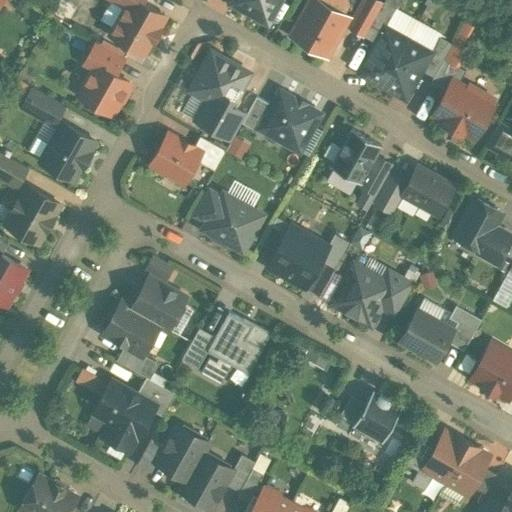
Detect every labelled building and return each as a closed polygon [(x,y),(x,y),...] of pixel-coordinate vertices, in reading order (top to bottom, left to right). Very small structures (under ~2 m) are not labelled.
[(142,1),(140,0),(130,0),(128,5),(112,33),(145,52),(152,40),(153,40),(161,27),(159,26),(166,15),(142,1)] [(233,0),(233,1),(268,20),(279,0),(233,0)] [(321,0),(311,0),(292,34),(327,54),(348,15),(321,0)] [(378,0),(363,0),(350,25),(365,34),(376,15),(383,3),(378,0)] [(384,0),(383,3),(376,15),(388,21),(399,0),(384,0)] [(388,21),(376,15),(365,34),(365,35),(376,41),(385,25),(388,21)] [(433,51),(385,25),(376,41),(359,72),(406,98),(423,69),(433,51)] [(452,43),(441,37),(435,47),(446,54),(452,43)] [(127,56),(97,39),(85,61),(95,66),(97,62),(117,73),(127,56)] [(433,51),(423,69),(434,75),(444,57),(446,54),(435,47),(433,51)] [(248,71),(212,51),(192,87),(228,107),(236,93),(248,71)] [(466,69),(444,57),(434,75),(430,83),(445,92),(453,78),(459,82),(466,69)] [(117,73),(97,62),(95,66),(79,93),(113,112),(130,81),(117,73)] [(459,82),(453,78),(445,92),(433,113),(444,119),(443,122),(463,133),(464,131),(475,137),(495,102),(492,101),(494,97),(470,83),(468,87),(459,82)] [(54,126),(67,105),(36,86),(23,107),(54,126)] [(321,112),(281,90),(273,104),(260,126),(261,127),(300,149),(321,112)] [(252,103),(236,93),(228,107),(226,111),(243,120),(252,103)] [(243,120),(243,121),(259,130),(261,127),(260,126),(273,104),(257,95),(252,103),(243,120)] [(243,120),(226,111),(218,125),(235,134),(243,121),(243,120)] [(75,180),(98,141),(63,121),(41,160),(75,180)] [(511,130),(498,123),(486,144),(511,158),(511,130)] [(181,138),(169,131),(152,162),(155,164),(157,169),(164,174),(172,172),(186,179),(197,159),(202,150),(194,145),(195,145),(182,137),(181,138)] [(379,147),(351,132),(331,168),(360,183),(379,147)] [(227,149),(201,134),(195,145),(194,145),(202,150),(197,159),(215,169),(227,149)] [(28,165),(0,149),(0,175),(17,185),(28,165)] [(454,185),(418,165),(407,184),(403,193),(438,213),(454,185)] [(392,175),(377,202),(391,210),(401,192),(403,193),(407,184),(392,175)] [(60,202),(29,184),(21,197),(20,196),(13,208),(14,209),(7,223),(38,240),(45,228),(47,229),(55,215),(53,214),(60,202)] [(210,187),(195,213),(207,220),(222,194),(210,187)] [(264,213),(224,191),(222,194),(207,220),(203,227),(243,250),(264,213)] [(476,197),(455,234),(480,248),(481,248),(495,224),(502,212),(476,197)] [(511,233),(495,224),(481,248),(480,248),(478,251),(497,262),(511,234),(511,233)] [(292,228),(273,264),(307,282),(326,247),(292,228)] [(11,238),(0,232),(0,252),(2,253),(11,238)] [(2,253),(0,252),(0,298),(6,302),(26,267),(2,253)] [(172,266),(153,256),(147,267),(166,277),(172,266)] [(384,278),(355,262),(333,300),(371,322),(380,307),(391,288),(393,284),(384,278)] [(414,283),(389,269),(384,278),(393,284),(391,288),(406,296),(414,283)] [(133,305),(158,321),(168,327),(186,296),(150,275),(133,305)] [(391,288),(380,307),(396,315),(406,296),(391,288)] [(141,351),(158,321),(133,305),(122,299),(105,331),(127,343),(141,351)] [(458,320),(453,329),(455,329),(448,340),(464,349),(482,318),(456,304),(450,316),(458,320)] [(453,329),(417,308),(400,338),(438,359),(448,340),(455,329),(453,329)] [(231,312),(210,350),(248,372),(269,334),(231,312)] [(141,351),(127,343),(118,358),(138,369),(146,354),(141,351)] [(511,353),(497,345),(487,362),(481,359),(472,375),(484,381),(482,384),(496,392),(498,389),(509,396),(511,391),(511,353)] [(159,361),(146,354),(138,369),(147,375),(151,377),(159,361)] [(151,377),(147,375),(137,392),(157,403),(154,408),(164,414),(177,391),(151,377)] [(137,392),(112,378),(94,410),(112,419),(104,433),(129,447),(137,433),(139,434),(154,408),(157,403),(137,392)] [(403,404),(373,387),(355,421),(353,423),(364,429),(382,439),(381,439),(383,440),(403,404)] [(355,421),(341,413),(335,423),(349,431),(359,438),(360,436),(364,429),(353,423),(355,421)] [(186,478),(202,453),(208,443),(177,425),(166,445),(161,454),(157,461),(186,478)] [(446,479),(467,440),(456,434),(456,435),(446,429),(425,466),(446,479)] [(166,445),(152,437),(147,446),(161,454),(166,445)] [(479,447),(467,440),(446,479),(468,491),(473,483),(483,465),(489,454),(479,448),(479,447)] [(147,446),(137,463),(151,471),(157,461),(161,454),(147,446)] [(242,452),(235,465),(249,472),(249,473),(250,472),(253,466),(256,460),(242,452)] [(232,470),(202,453),(186,478),(181,488),(212,506),(225,482),(232,470)] [(249,472),(235,465),(232,470),(225,482),(239,490),(249,472)] [(483,465),(473,483),(487,491),(497,473),(483,465)] [(263,472),(253,466),(250,472),(249,473),(247,477),(257,483),(263,472)] [(77,494),(40,473),(21,506),(31,511),(67,511),(70,507),(77,494)] [(257,483),(247,477),(237,494),(254,504),(264,486),(257,483)] [(268,486),(267,487),(264,486),(254,504),(249,511),(286,511),(292,502),(279,494),(280,493),(268,486)] [(511,511),(511,488),(505,501),(501,508),(508,511),(511,511)] [(505,501),(487,491),(475,511),(508,511),(501,508),(505,501)] [(305,509),(292,502),(286,511),(314,511),(306,507),(305,509)]
